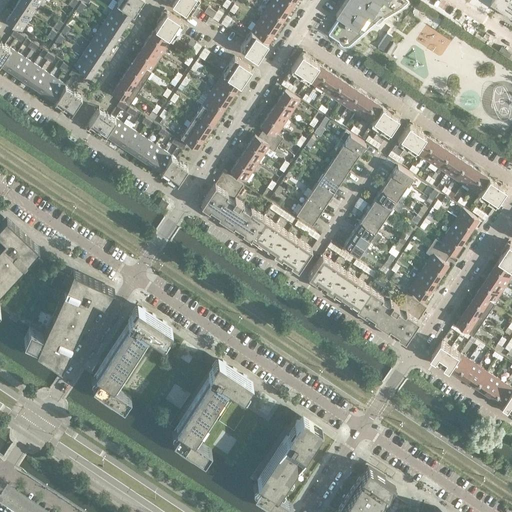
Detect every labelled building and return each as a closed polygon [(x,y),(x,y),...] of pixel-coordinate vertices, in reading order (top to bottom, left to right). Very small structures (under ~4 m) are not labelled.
[(38,6),(29,0),(18,0),(16,3),(32,14),(38,6)] [(117,0),(117,1),(133,11),(140,0),(117,0)] [(189,12),(197,0),(172,0),(172,1),(189,12)] [(289,9),(275,0),(270,0),(267,6),(284,17),(289,9)] [(294,1),(292,0),(275,0),(289,9),(294,1)] [(401,6),(408,0),(344,0),(335,14),(339,16),(328,32),(338,39),(339,41),(340,42),(341,43),(342,43),(343,44),(345,44),(346,44),(348,44),(350,43),(375,21),(377,23),(384,17),(401,6)] [(511,11),(511,0),(494,0),(500,3),(501,1),(510,7),(509,9),(511,11)] [(81,12),(86,5),(81,1),(76,8),(81,12)] [(133,11),(117,1),(112,9),(128,19),(133,11)] [(32,14),(16,3),(11,11),(27,22),(32,14)] [(284,17),(267,6),(261,14),(278,25),(284,17)] [(128,19),(112,9),(107,17),(123,27),(128,19)] [(172,38),(183,21),(166,10),(155,26),(172,38)] [(27,22),(11,11),(6,19),(22,30),(27,22)] [(278,25),(261,14),(256,22),(273,33),(278,25)] [(123,27),(107,17),(101,25),(117,35),(123,27)] [(58,29),(63,22),(58,18),(53,26),(58,29)] [(273,33),(256,22),(251,30),(268,41),(273,33)] [(66,34),(71,27),(66,24),(61,31),(66,34)] [(117,35),(101,25),(96,33),(112,43),(117,35)] [(172,38),(155,26),(150,34),(167,45),(172,38)] [(52,39),(57,32),(52,28),(47,35),(52,39)] [(15,37),(19,32),(14,29),(10,34),(15,37)] [(257,58),(268,41),(251,30),(240,46),(257,58)] [(21,41),(25,36),(19,32),(15,37),(21,41)] [(383,49),(392,36),(387,32),(378,46),(383,49)] [(60,44),(65,37),(59,33),(55,40),(60,44)] [(112,43),(96,33),(91,41),(107,51),(112,43)] [(167,45),(150,34),(145,42),(162,53),(167,45)] [(0,59),(9,46),(0,39),(0,59)] [(107,51),(91,41),(85,49),(101,59),(107,51)] [(162,53),(145,42),(139,50),(156,61),(162,53)] [(0,62),(7,67),(17,51),(9,46),(0,59),(0,62)] [(101,59),(85,49),(80,57),(96,67),(101,59)] [(156,61),(139,50),(134,58),(151,69),(156,61)] [(15,73),(25,57),(17,51),(7,67),(15,73)] [(308,80),(319,62),(302,51),(291,68),(308,80)] [(240,83),(251,66),(234,55),(223,72),(240,83)] [(23,78),(33,62),(25,57),(15,73),(23,78)] [(96,67),(80,57),(74,65),(90,76),(96,67)] [(151,69),(134,58),(129,66),(146,77),(151,69)] [(31,83),(42,67),(33,62),(23,78),(31,83)] [(315,85),(326,67),(319,62),(308,80),(315,85)] [(146,77),(129,66),(123,74),(140,85),(146,77)] [(39,89),(49,73),(42,67),(31,83),(39,89)] [(323,90),(334,73),(326,67),(315,85),(323,90)] [(76,78),(80,72),(75,69),(71,74),(76,78)] [(240,83),(223,72),(218,79),(235,90),(240,83)] [(47,94),(57,78),(49,73),(39,89),(47,94)] [(331,95),(342,78),(334,73),(323,90),(331,95)] [(140,85),(123,74),(118,82),(135,93),(140,85)] [(55,99),(65,83),(57,78),(47,94),(55,99)] [(339,101),(350,84),(342,78),(331,95),(339,101)] [(235,90),(218,79),(213,87),(230,98),(235,90)] [(135,93),(118,82),(112,90),(129,102),(135,93)] [(68,115),(82,94),(65,83),(55,99),(62,105),(59,110),(68,115)] [(347,106),(358,89),(350,84),(339,101),(347,106)] [(230,98),(213,87),(207,95),(224,106),(230,98)] [(300,98),(285,88),(278,97),(294,108),(300,98)] [(355,111),(367,94),(358,89),(347,106),(355,111)] [(363,117),(374,100),(367,94),(355,111),(363,117)] [(224,106),(207,95),(202,103),(219,114),(224,106)] [(294,108),(278,97),(272,106),(288,117),(294,108)] [(123,109),(127,104),(120,99),(116,104),(123,109)] [(371,122),(382,105),(374,100),(363,117),(371,122)] [(219,114),(202,103),(197,111),(214,123),(219,114)] [(387,133),(399,116),(382,105),(371,122),(387,133)] [(105,133),(115,117),(99,106),(85,127),(93,132),(97,127),(105,133)] [(288,117),(272,106),(266,116),(282,126),(288,117)] [(214,123),(197,111),(191,119),(208,131),(214,123)] [(278,132),(282,126),(266,116),(260,125),(266,129),(263,133),(278,143),(283,136),(278,132)] [(113,138),(123,122),(115,117),(105,133),(113,138)] [(208,131),(191,119),(186,127),(203,139),(208,131)] [(121,143),(131,127),(123,122),(113,138),(121,143)] [(406,145),(417,128),(409,123),(398,140),(406,145)] [(129,149),(139,133),(131,127),(121,143),(129,149)] [(203,139),(186,127),(180,136),(197,147),(203,139)] [(414,151),(426,134),(417,128),(406,145),(414,151)] [(366,142),(350,131),(344,140),(360,150),(366,142)] [(137,154),(147,138),(139,133),(129,149),(137,154)] [(278,143),(263,133),(260,137),(255,133),(249,142),(264,153),(268,146),(274,150),(278,143)] [(422,156),(433,139),(426,134),(414,151),(422,156)] [(186,143),(175,136),(171,141),(182,148),(186,143)] [(144,159),(155,143),(147,138),(137,154),(144,159)] [(430,161),(441,144),(433,139),(422,156),(430,161)] [(360,150),(344,140),(339,148),(355,158),(360,150)] [(264,153),(249,142),(242,151),(258,162),(264,153)] [(152,164),(163,148),(155,143),(144,159),(152,164)] [(438,166),(449,149),(441,144),(430,161),(438,166)] [(160,170),(171,154),(163,148),(152,164),(160,170)] [(355,158),(339,148),(334,156),(350,166),(355,158)] [(446,172),(457,155),(449,149),(438,166),(446,172)] [(258,162),(242,151),(236,160),(252,171),(258,162)] [(171,154),(160,170),(168,175),(165,180),(168,182),(174,186),(188,165),(176,157),(171,154)] [(454,177),(465,160),(457,155),(446,172),(454,177)] [(350,166),(334,156),(328,164),(344,174),(350,166)] [(252,171),(236,160),(230,170),(246,180),(252,171)] [(462,183),(473,166),(465,160),(454,177),(462,183)] [(413,174),(397,163),(392,172),(408,182),(413,174)] [(344,174),(328,164),(323,172),(339,183),(344,174)] [(470,188),(481,171),(473,166),(462,183),(470,188)] [(263,214),(235,196),(244,183),(223,170),(201,203),(249,235),(263,214)] [(478,193),(489,176),(481,171),(470,188),(478,193)] [(339,183),(323,172),(317,180),(333,191),(339,183)] [(408,182),(392,172),(386,179),(402,190),(408,182)] [(494,204),(506,187),(489,176),(478,193),(494,204)] [(402,190),(386,179),(381,187),(397,198),(402,190)] [(333,191),(317,180),(312,188),(328,199),(333,191)] [(397,198),(381,187),(376,195),(392,206),(397,198)] [(328,199),(312,188),(307,196),(323,207),(328,199)] [(392,206),(376,195),(370,204),(386,214),(392,206)] [(323,207),(307,196),(301,204),(317,215),(323,207)] [(165,207),(168,202),(162,197),(158,203),(165,207)] [(317,215),(301,204),(296,212),(312,223),(317,215)] [(386,214),(370,204),(365,212),(381,222),(386,214)] [(478,217),(463,207),(457,216),(472,227),(478,217)] [(381,222),(365,212),(360,220),(376,230),(381,222)] [(0,306),(0,286),(23,262),(39,244),(6,214),(0,221),(0,220),(0,232),(5,237),(0,242),(0,307),(0,306)] [(274,251),(288,230),(263,214),(249,235),(274,251)] [(472,227),(457,216),(451,225),(466,236),(472,227)] [(376,230),(360,220),(354,228),(370,238),(376,230)] [(466,236),(451,225),(445,234),(460,245),(466,236)] [(370,238),(354,228),(349,236),(365,246),(370,238)] [(298,268),(312,247),(288,230),(274,251),(298,268)] [(460,245),(445,234),(440,241),(435,237),(430,244),(446,254),(448,250),(454,254),(460,245)] [(365,246),(349,236),(343,244),(359,255),(365,246)] [(511,266),(511,241),(499,258),(511,266)] [(443,258),(446,254),(430,244),(426,251),(431,255),(427,261),(442,272),(449,262),(443,258)] [(332,290),(346,269),(322,253),(308,274),(332,290)] [(33,271),(41,262),(43,261),(37,255),(27,265),(33,271)] [(511,275),(511,266),(499,258),(495,265),(511,276),(511,275)] [(442,272),(427,261),(421,270),(436,281),(442,272)] [(511,276),(495,265),(489,273),(506,284),(511,276)] [(65,356),(93,295),(104,300),(114,285),(73,267),(69,275),(66,274),(63,281),(66,283),(45,327),(43,332),(30,326),(29,327),(24,340),(37,346),(36,348),(61,365),(62,364),(65,356)] [(58,286),(64,273),(56,269),(55,271),(56,271),(50,283),(58,286)] [(356,306),(370,286),(346,269),(332,290),(356,306)] [(436,281),(421,270),(415,279),(430,290),(436,281)] [(506,284),(489,273),(484,281),(501,292),(506,284)] [(430,290),(415,279),(409,289),(424,299),(430,290)] [(501,292),(484,281),(478,289),(495,300),(501,292)] [(405,339),(427,305),(406,292),(398,304),(370,286),(356,306),(405,339)] [(495,300),(478,289),(473,297),(490,309),(495,300)] [(490,309),(473,297),(468,305),(485,317),(490,309)] [(116,383),(149,334),(146,332),(146,331),(148,329),(162,339),(172,324),(137,301),(127,316),(131,318),(102,361),(98,366),(106,371),(103,375),(101,373),(98,377),(92,385),(98,389),(98,390),(110,399),(111,398),(124,406),(131,396),(117,386),(111,382),(112,382),(113,382),(116,383)] [(485,317),(468,305),(462,313),(479,325),(485,317)] [(479,325),(462,313),(457,322),(474,333),(479,325)] [(451,368),(461,352),(442,340),(432,355),(451,368)] [(459,373),(469,358),(461,352),(451,368),(459,373)] [(196,437),(229,388),(226,386),(227,385),(228,383),(243,393),(252,378),(218,355),(210,366),(208,369),(211,372),(179,420),(186,425),(184,429),(181,427),(180,429),(179,431),(178,431),(173,439),(179,443),(178,444),(191,452),(191,451),(204,460),(212,449),(210,448),(198,440),(192,436),(192,435),(193,436),(194,435),(196,437)] [(468,379),(478,364),(469,358),(459,373),(468,379)] [(477,385),(488,370),(478,364),(468,379),(477,385)] [(486,391),(497,376),(488,370),(477,385),(486,391)] [(495,397),(506,382),(497,376),(486,391),(495,397)] [(504,403),(511,390),(511,386),(506,382),(495,397),(504,403)] [(282,484),(307,447),(322,424),(302,411),(288,431),(260,474),(267,479),(265,482),(262,481),(261,483),(260,485),(254,493),(260,497),(259,498),(272,506),(272,505),(282,511),(286,511),(288,510),(293,503),(276,492),(276,491),(277,492),(279,489),(280,487),(282,484)] [(372,511),(373,511),(374,508),(376,509),(379,502),(380,499),(382,500),(385,493),(386,490),(388,491),(389,488),(391,489),(396,484),(394,482),(395,482),(367,463),(334,511),(372,511)] [(0,511),(9,511),(16,501),(6,495),(2,502),(0,501),(1,500),(0,500),(0,511)] [(22,511),(26,508),(16,501),(9,511),(22,511)]
